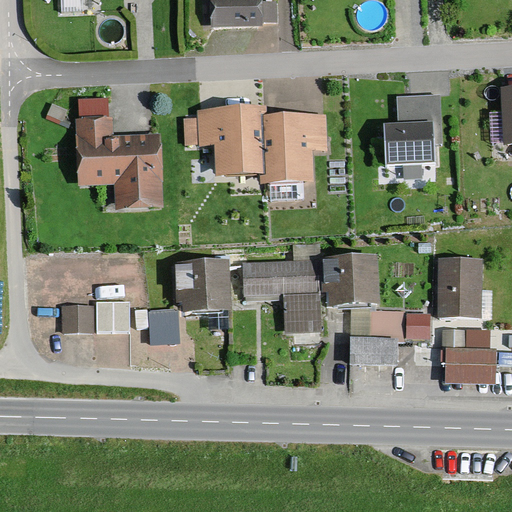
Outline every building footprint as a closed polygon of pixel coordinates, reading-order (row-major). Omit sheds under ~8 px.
[(263,26),(277,25),(277,3),(263,3),(263,0),(209,0),(210,30),(263,30),(263,26)] [(511,90),(501,91),(503,148),(511,147),(511,90)] [(399,127),(384,128),(387,168),(437,166),(436,147),(443,147),(440,96),(414,98),(397,99),(399,127)] [(161,151),(160,136),(114,138),(113,120),(108,120),(108,100),(78,102),(79,121),(75,121),(78,188),(114,187),(115,213),(164,211),(161,151)] [(260,188),(314,186),(313,154),(328,154),(327,117),(268,118),(267,109),(197,112),(197,120),(183,120),(184,150),(214,149),(215,180),(259,179),(260,188)] [(245,252),(213,254),(214,264),(229,263),(230,271),(243,270),(243,265),(245,265),(245,252)] [(341,310),(381,309),(377,258),(245,265),(243,265),(243,270),(244,300),(283,298),(283,337),(292,337),(292,349),(319,347),(320,335),(323,335),(321,298),(328,298),(329,311),(341,310)] [(482,284),(482,262),(438,261),(437,321),(482,322),(482,284)] [(182,317),(234,315),(230,271),(229,263),(214,264),(174,266),(176,289),(176,307),(182,307),(182,317)] [(129,328),(130,299),(99,298),(98,327),(129,328)] [(77,336),(94,336),(94,308),(62,308),(62,336),(77,336)] [(179,325),(179,312),(149,313),(151,347),(180,346),(179,325)] [(373,313),(351,313),(349,369),(398,369),(398,345),(404,345),(405,341),(431,341),(431,316),(405,316),(405,313),(384,313),(373,313)] [(497,352),(445,351),(445,388),(495,388),(497,352)]
